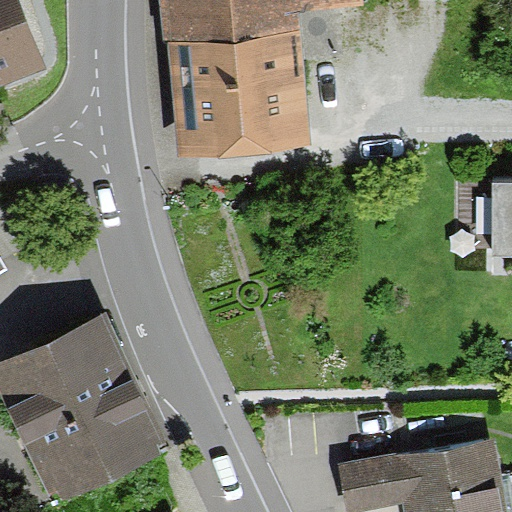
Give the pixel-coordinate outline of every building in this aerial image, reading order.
[(0,0),(0,65),(33,53),(12,0),(0,0)] [(187,0),(198,126),(285,119),(274,0),(187,0)] [(511,0),(472,0),(472,57),(511,57),(511,0)] [(92,322),(0,365),(0,368),(15,401),(13,402),(51,482),(65,476),(66,478),(147,440),(92,322)] [(500,511),(487,437),(342,463),(350,505),(420,492),(423,511),(500,511)]
